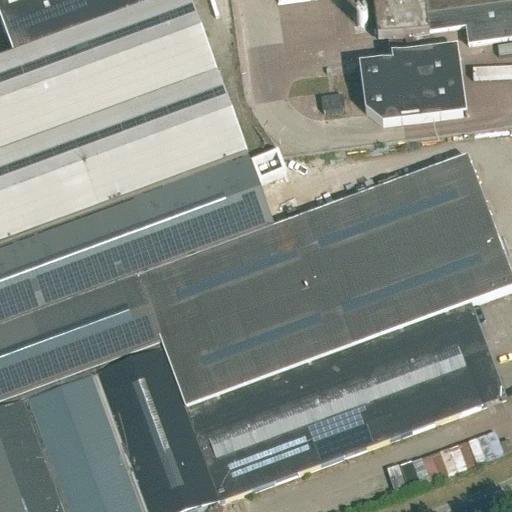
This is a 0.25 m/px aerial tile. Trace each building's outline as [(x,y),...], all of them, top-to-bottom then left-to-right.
[(0,0),(0,19),(1,21),(59,0),(0,0)] [(471,309),(511,294),(511,277),(469,161),(274,232),(249,163),(230,111),(222,90),(189,0),(178,0),(101,28),(15,60),(0,65),(0,511),(206,511),(208,511),(217,511),(216,509),(219,507),(484,411),(506,402),(489,356),(475,319),(471,309)] [(15,60),(101,28),(90,0),(59,0),(1,21),(15,60)] [(90,0),(101,28),(178,0),(90,0)] [(511,0),(278,0),(279,6),(318,0),(372,0),(379,44),(430,36),(466,31),(469,49),(511,42),(511,0)] [(366,116),(385,130),(462,118),(452,51),(392,60),(393,66),(360,71),(366,116)] [(344,99),(322,101),(324,115),(346,113),(344,99)]
